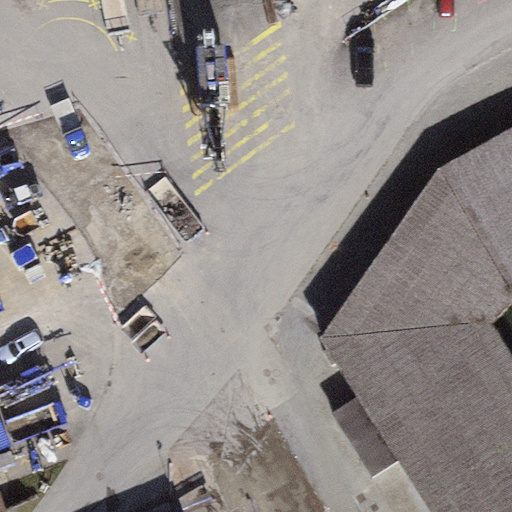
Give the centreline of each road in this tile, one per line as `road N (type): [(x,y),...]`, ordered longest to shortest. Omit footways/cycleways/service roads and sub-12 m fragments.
road 1 (residential): [(193,326),(444,85),(511,55)]
road 2 (residential): [(0,98),(193,326)]
road 3 (residential): [(193,326),(80,511)]
